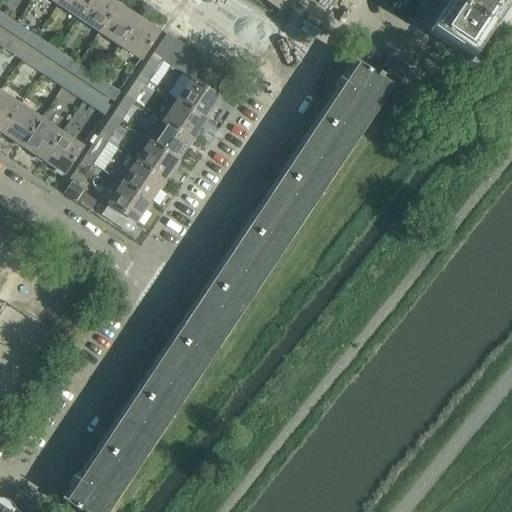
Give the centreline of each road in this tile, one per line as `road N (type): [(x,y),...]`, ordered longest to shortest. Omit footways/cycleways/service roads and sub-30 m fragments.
road 1 (residential): [(162,292),(29,492),(0,473)]
road 2 (residential): [(304,77),(162,292)]
road 3 (residential): [(0,184),(162,292)]
road 4 (unclassified): [(405,511),(511,379)]
road 5 (residential): [(304,77),(188,0)]
